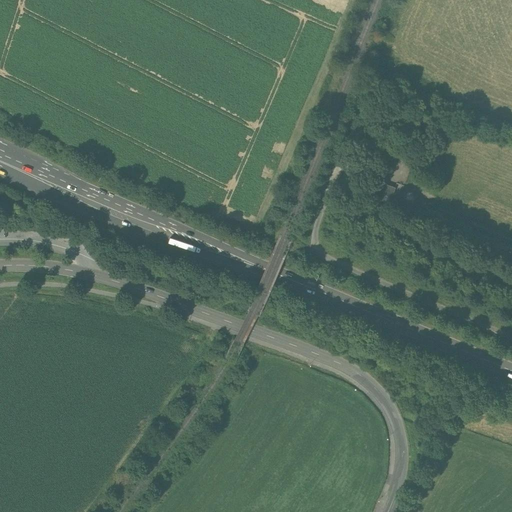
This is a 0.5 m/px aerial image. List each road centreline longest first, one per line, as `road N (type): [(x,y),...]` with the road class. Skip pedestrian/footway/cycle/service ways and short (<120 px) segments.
road 1 (primary): [(511,372),(0,162)]
road 2 (residential): [(388,511),(401,444),(390,409),(364,378),(109,280),(0,266)]
road 3 (track): [(254,233),(352,0)]
